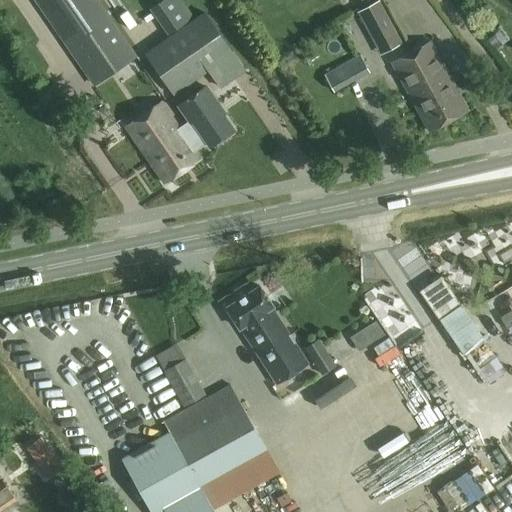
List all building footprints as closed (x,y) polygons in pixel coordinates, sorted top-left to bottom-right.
[(136,54),(98,0),(35,0),(93,84),(136,54)] [(179,0),(153,0),(148,4),(167,31),(190,15),(179,0)] [(277,56),(316,29),(294,0),(280,0),(275,4),(285,17),(261,34),(277,56)] [(403,43),(379,0),(378,0),(357,11),(380,55),(403,43)] [(247,70),(235,52),(206,11),(145,53),(174,94),(208,70),(221,88),(247,70)] [(434,106),(443,123),(469,109),(431,40),(409,52),(430,91),(434,89),(441,102),(434,106)] [(430,91),(409,52),(392,61),(430,131),(443,123),(434,106),(441,102),(434,89),(430,91)] [(334,92),(370,72),(360,55),(325,75),(334,92)] [(202,157),(196,149),(208,140),(212,146),(234,130),(217,105),(219,104),(206,85),(180,104),(191,120),(181,128),(161,100),(125,125),(166,183),(202,157)] [(485,340),(441,276),(421,290),(474,368),(484,361),(475,347),(485,340)] [(392,343),(409,335),(405,328),(414,324),(409,313),(399,319),(379,281),(363,289),(392,343)] [(308,363),(298,347),(272,307),(273,307),(260,286),(227,308),(240,329),(241,328),(276,383),(308,363)] [(511,305),(500,312),(505,324),(511,320),(511,305)] [(321,374),(333,366),(335,365),(331,359),(318,338),(304,347),(321,374)] [(346,371),(383,356),(379,345),(342,360),(346,371)] [(185,359),(164,370),(184,406),(205,394),(185,359)] [(281,472),(231,384),(164,421),(170,432),(123,459),(152,511),(214,511),(214,510),(281,472)] [(409,384),(360,407),(366,420),(415,397),(409,384)] [(402,484),(463,462),(456,445),(395,467),(402,484)] [(49,478),(70,464),(58,447),(39,461),(40,462),(28,470),(35,480),(45,473),(49,478)] [(0,511),(16,500),(3,481),(0,483),(0,511)] [(96,499),(87,485),(68,497),(77,511),(96,499)]
